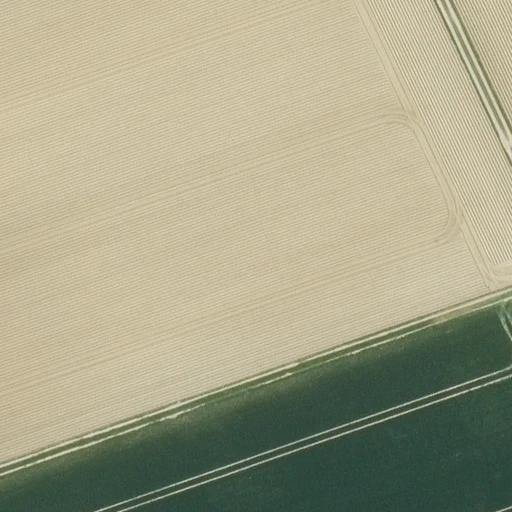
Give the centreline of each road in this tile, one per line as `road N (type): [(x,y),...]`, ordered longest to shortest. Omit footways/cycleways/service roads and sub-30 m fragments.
road 1 (track): [(0,471),(511,295)]
road 2 (track): [(441,0),(511,149)]
